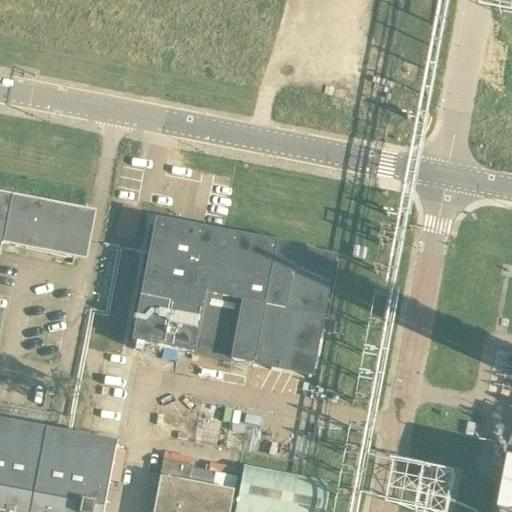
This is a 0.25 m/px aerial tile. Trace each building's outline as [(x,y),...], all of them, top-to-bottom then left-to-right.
[(0,344),(6,313),(0,312),(0,255),(2,247),(76,260),(83,212),(0,196),(0,344)] [(122,230),(139,234),(142,215),(126,212),(122,230)] [(133,345),(162,351),(158,371),(179,376),(183,355),(193,357),(204,298),(242,306),(231,364),(310,380),(333,260),(155,226),(133,345)] [(0,511),(102,511),(114,449),(0,427),(0,511)] [(211,491),(213,476),(164,467),(155,511),(228,511),(232,496),(211,491)] [(243,472),(236,511),(325,511),(330,488),(243,472)] [(511,511),(511,473),(510,473),(502,511),(511,511)]
